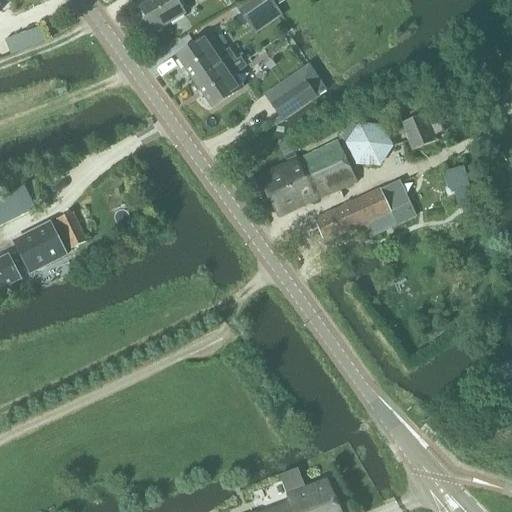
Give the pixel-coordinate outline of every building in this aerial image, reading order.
[(150,0),(138,8),(152,33),(184,15),(179,7),(182,5),(179,0),(150,0)] [(277,9),(271,0),(254,0),(238,11),(250,28),(277,9)] [(176,57),(194,83),(233,56),(230,50),(222,55),(208,35),(176,57)] [(233,56),(194,83),(212,109),(244,87),(236,75),(247,68),(241,59),(237,62),(233,56)] [(317,101),(306,85),(275,104),(286,119),(317,101)] [(424,116),(400,126),(411,153),(435,143),(424,116)] [(287,166),(259,179),(279,219),(355,182),(336,143),(297,162),(289,145),(279,149),(287,166)] [(36,183),(17,192),(0,201),(0,205),(0,206),(0,229),(48,205),(36,183)] [(381,189),(314,219),(324,241),(366,223),(371,233),(396,223),(381,189)] [(71,214),(15,242),(31,274),(63,257),(58,248),(62,246),(65,253),(86,242),(71,214)] [(9,256),(0,260),(0,289),(19,281),(9,256)] [(511,360),(506,364),(498,368),(506,382),(511,378),(511,360)] [(511,382),(509,384),(503,387),(511,401),(511,382)] [(281,481),(289,502),(293,511),(341,511),(329,482),(306,490),(300,474),(281,481)]
